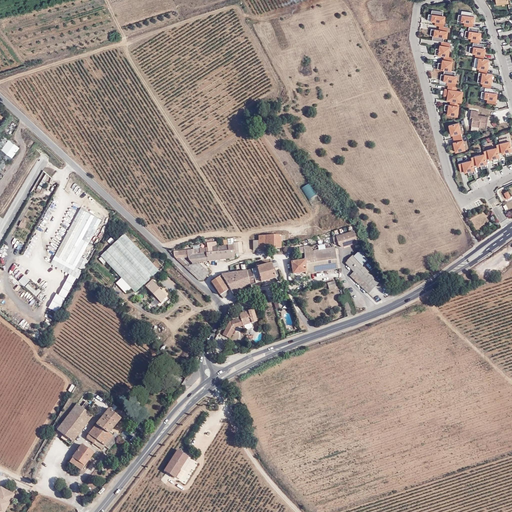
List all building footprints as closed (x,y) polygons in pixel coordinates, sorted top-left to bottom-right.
[(433,33),(432,38),(446,40),(448,25),(443,25),(445,10),(432,9),(430,19),(434,19),(433,26),(432,25),(431,33),(433,33)] [(466,24),(471,25),(474,25),(476,14),(474,14),(474,10),(464,9),(463,13),(462,19),(467,20),(466,24)] [(475,40),(480,41),(482,30),(480,30),(481,26),(471,25),(469,35),(474,36),(473,40),(475,40)] [(479,57),(484,57),(486,46),(484,46),(485,42),(480,41),(475,40),(473,51),(477,52),(477,56),(479,57)] [(450,70),(452,56),(444,55),(443,58),(443,59),(444,59),(444,62),(441,62),(440,68),(443,69),(450,70)] [(480,67),(479,71),(482,71),(487,72),(490,58),(484,57),(479,57),(478,66),(480,67)] [(446,81),(445,85),(447,85),(454,86),(456,75),(454,75),(454,71),(450,70),(443,69),(442,73),(442,74),(443,74),(442,80),(446,81)] [(481,81),(482,82),(482,86),(485,86),(484,90),(485,90),(495,92),(495,88),(490,87),(493,73),(487,72),(482,71),(481,81)] [(448,89),(447,95),(446,100),(450,101),(458,102),(460,102),(462,91),(455,90),(456,86),(454,86),(447,85),(447,89),(448,89)] [(496,99),(497,92),(495,92),(485,90),(484,97),(487,98),(487,102),(495,103),(496,99)] [(451,105),(450,109),(447,108),(447,110),(446,114),(456,116),(458,102),(450,101),(450,105),(449,105),(451,105)] [(470,118),(472,118),(471,126),(479,127),(487,128),(488,116),(478,115),(479,111),(471,110),(470,118)] [(448,124),(451,135),(460,133),(458,122),(448,124)] [(499,128),(502,135),(507,133),(503,126),(499,128)] [(8,139),(0,133),(0,172),(11,158),(1,149),(8,139)] [(11,158),(19,148),(8,139),(1,149),(11,158)] [(462,140),(452,142),(455,152),(464,150),(462,140)] [(495,145),(497,153),(502,152),(502,153),(505,152),(511,151),(509,141),(495,145)] [(483,151),(485,160),(489,159),(492,159),(498,157),(497,153),(496,148),(483,151)] [(471,161),(472,166),(476,165),(477,166),(480,165),(486,164),(485,160),(484,154),(470,157),(471,161)] [(458,164),(460,172),(464,171),(464,172),(467,171),(473,170),(472,166),(471,161),(458,164)] [(309,183),(303,186),(312,204),(319,201),(309,183)] [(80,209),(55,255),(76,266),(101,220),(80,209)] [(350,225),(333,231),(335,236),(332,237),(334,244),(337,243),(343,247),(358,243),(353,230),(352,231),(350,225)] [(124,233),(101,255),(135,292),(159,270),(124,233)] [(280,234),(258,235),(258,240),(252,240),(253,249),(281,247),(281,240),(285,241),(285,235),(280,234)] [(193,249),(174,251),(175,258),(189,257),(190,260),(193,262),(198,262),(235,257),(234,253),(243,252),(242,242),(233,242),(233,243),(218,246),(217,241),(206,243),(207,247),(199,248),(198,244),(193,245),(193,249)] [(330,242),(298,247),(299,253),(303,253),(304,259),(290,261),(292,274),(305,272),(306,274),(342,269),(339,248),(334,248),(334,247),(330,242)] [(368,260),(358,251),(353,255),(352,255),(345,263),(353,271),(349,275),(369,293),(382,280),(364,264),(368,260)] [(84,268),(88,258),(84,256),(79,265),(84,268)] [(270,261),(255,266),(260,281),(275,277),(270,261)] [(204,280),(209,273),(198,262),(193,262),(185,265),(198,280),(204,280)] [(113,284),(116,281),(98,264),(95,266),(113,284)] [(247,269),(221,273),(234,295),(249,285),(255,283),(252,269),(247,269)] [(24,284),(29,280),(23,274),(19,279),(24,284)] [(219,276),(211,281),(223,297),(229,293),(227,291),(228,289),(219,276)] [(152,280),(146,285),(161,302),(167,297),(152,280)] [(335,280),(327,282),(329,290),(336,288),(335,280)] [(229,320),(222,334),(230,338),(234,329),(259,319),(255,307),(238,313),(238,314),(232,316),(232,319),(229,320)] [(77,404),(58,430),(73,441),(93,416),(85,409),(90,404),(86,400),(81,406),(77,404)] [(121,418),(109,408),(96,425),(108,434),(109,432),(121,418)] [(108,434),(96,425),(86,437),(103,448),(105,446),(113,435),(109,432),(108,434)] [(82,444),(70,461),(82,469),(94,452),(82,444)] [(185,484),(198,463),(178,450),(165,471),(185,484)] [(4,511),(15,494),(0,487),(0,511),(4,511)]
